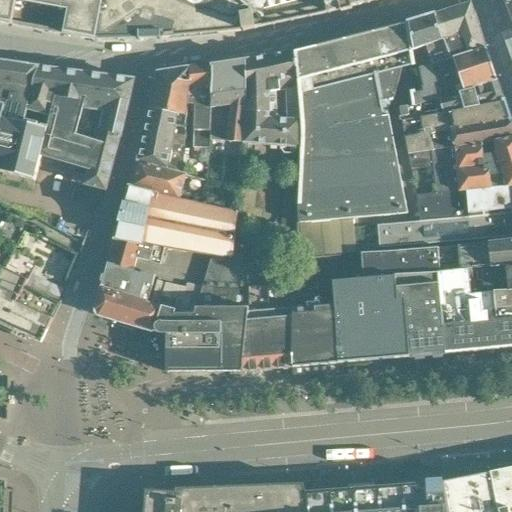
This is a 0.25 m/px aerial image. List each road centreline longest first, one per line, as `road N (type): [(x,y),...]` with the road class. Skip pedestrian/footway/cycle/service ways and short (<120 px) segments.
road 1 (residential): [(64,476),(69,343),(150,54)]
road 2 (unclassified): [(145,456),(511,421)]
road 3 (residential): [(150,54),(252,44),(425,0)]
road 4 (residential): [(150,54),(93,57),(0,41)]
